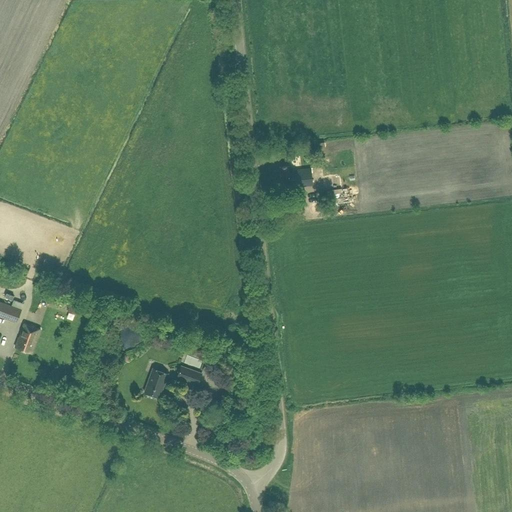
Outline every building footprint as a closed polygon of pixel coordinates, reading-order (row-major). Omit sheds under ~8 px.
[(281,188),(287,187),(311,185),(310,169),(289,171),(289,166),(279,167),(281,188)] [(0,314),(16,320),(21,309),(0,301),(0,314)] [(32,353),(40,329),(24,323),(15,347),(32,353)] [(208,353),(206,358),(216,362),(218,357),(208,353)] [(177,377),(197,384),(201,373),(181,365),(177,377)] [(144,392),(159,397),(167,373),(152,368),(144,392)]
